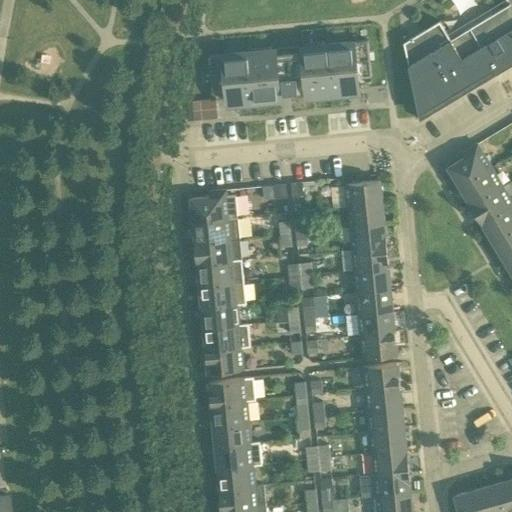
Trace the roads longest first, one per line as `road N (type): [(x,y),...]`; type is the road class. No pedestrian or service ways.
road 1 (residential): [(403,169),(396,147),(378,140),(181,159)]
road 2 (residential): [(432,476),(414,302)]
road 3 (residential): [(511,421),(446,304),(414,302)]
road 4 (residential): [(414,302),(403,169)]
road 5 (residential): [(511,105),(403,169)]
